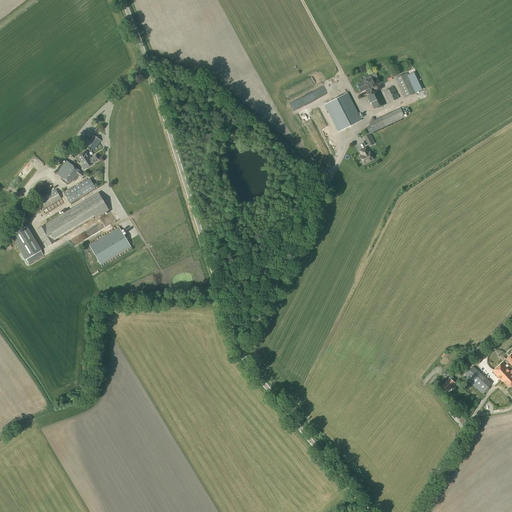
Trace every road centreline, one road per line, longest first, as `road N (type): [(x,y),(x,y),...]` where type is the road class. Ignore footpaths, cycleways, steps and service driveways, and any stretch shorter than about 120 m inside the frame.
road 1 (unclassified): [(370,511),(240,353),(123,0)]
road 2 (unknown): [(150,70),(109,105),(105,179),(121,216)]
